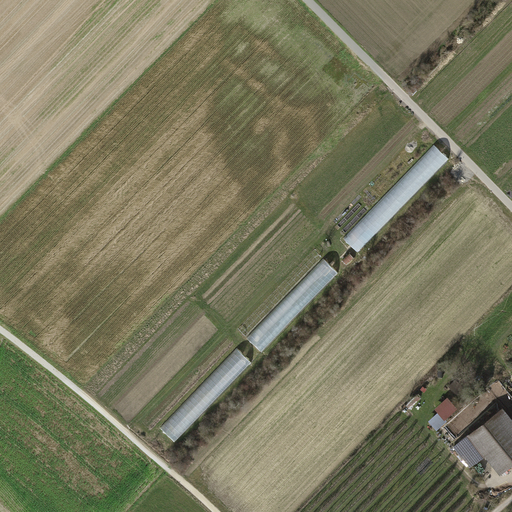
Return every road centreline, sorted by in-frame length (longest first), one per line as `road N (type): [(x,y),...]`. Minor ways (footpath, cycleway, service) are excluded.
road 1 (track): [(305,0),(511,209)]
road 2 (track): [(216,511),(0,321)]
